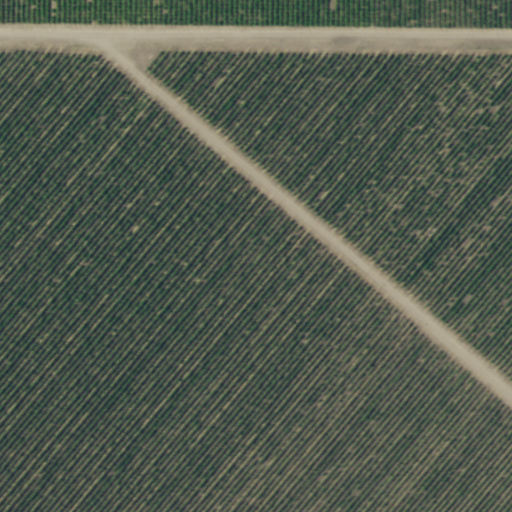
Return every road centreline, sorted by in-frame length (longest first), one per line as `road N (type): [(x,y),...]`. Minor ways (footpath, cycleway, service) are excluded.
road 1 (track): [(98,37),(511,390)]
road 2 (track): [(511,40),(0,36)]
